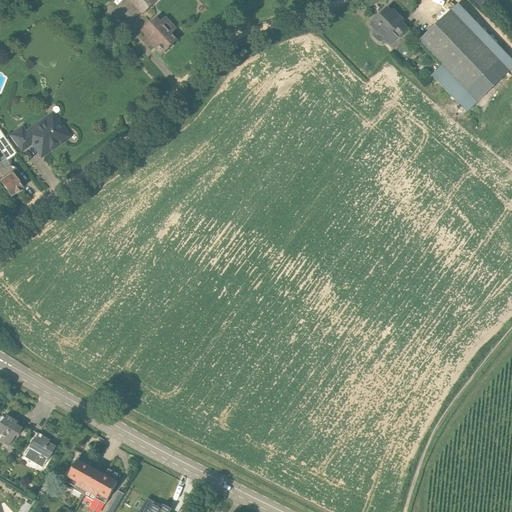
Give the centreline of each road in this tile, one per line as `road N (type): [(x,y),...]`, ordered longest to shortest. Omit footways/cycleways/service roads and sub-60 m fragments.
road 1 (unclassified): [(0,237),(221,42),(340,0)]
road 2 (tertiary): [(281,511),(0,360)]
road 3 (track): [(405,511),(430,437),(511,330)]
